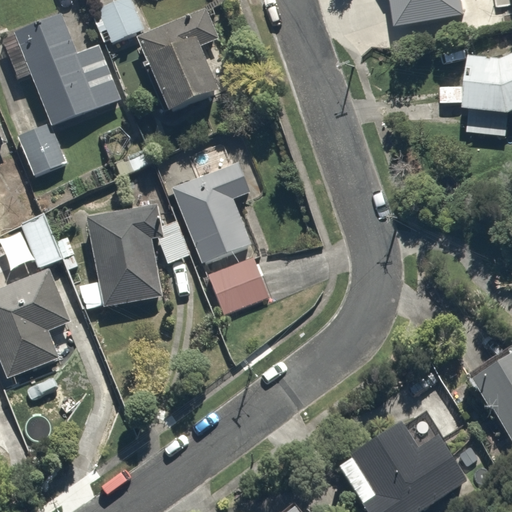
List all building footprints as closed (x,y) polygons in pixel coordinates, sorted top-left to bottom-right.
[(65,163),(51,125),(115,102),(92,41),(71,49),(53,0),(0,0),(0,52),(10,79),(26,73),(44,122),(13,133),(29,176),(65,163)] [(139,28),(127,0),(106,0),(85,9),(99,44),(139,28)] [(457,0),(383,0),(387,22),(459,11),(457,0)] [(188,49),(215,36),(200,4),(126,40),(162,114),(209,91),(188,49)] [(511,44),(498,51),(457,49),(455,100),(463,101),(462,131),(511,133),(511,108),(511,44)] [(245,188),(234,160),(163,187),(175,217),(148,228),(162,263),(192,251),(197,265),(247,246),(228,195),(245,188)] [(157,296),(143,204),(76,214),(86,280),(71,282),(75,308),(157,296)] [(58,258),(37,208),(11,219),(32,269),(58,258)] [(267,299),(248,251),(197,272),(216,319),(267,299)] [(45,328),(65,321),(46,267),(0,283),(0,378),(1,380),(57,359),(45,328)] [(511,449),(511,354),(504,342),(452,376),(476,412),(463,421),(491,463),(511,449)] [(382,412),(320,454),(360,511),(410,511),(460,478),(427,430),(405,445),(382,412)] [(288,511),(275,497),(257,511),(288,511)]
